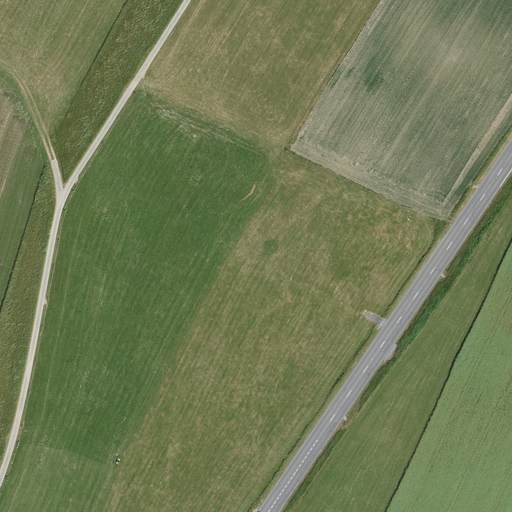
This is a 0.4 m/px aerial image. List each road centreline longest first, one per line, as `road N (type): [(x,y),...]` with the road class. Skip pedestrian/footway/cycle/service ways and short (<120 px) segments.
road 1 (secondary): [(511,156),(268,511)]
road 2 (track): [(0,481),(60,208)]
road 3 (track): [(60,208),(73,172),(184,0)]
road 4 (track): [(60,208),(28,86),(0,55)]
